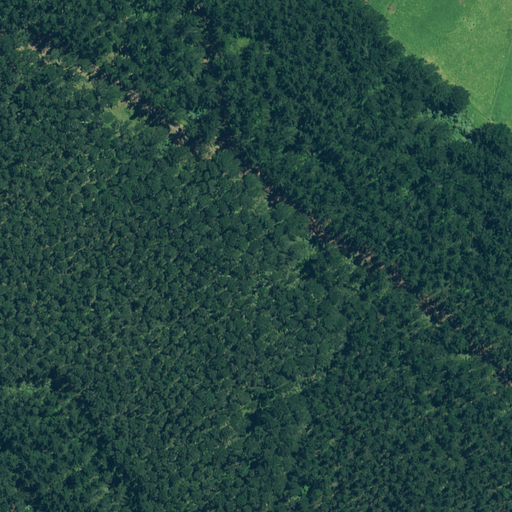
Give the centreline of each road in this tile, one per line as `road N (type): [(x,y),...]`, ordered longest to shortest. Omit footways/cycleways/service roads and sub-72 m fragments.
road 1 (unclassified): [(0,28),(127,84),(349,262),(511,372)]
road 2 (track): [(190,0),(206,52),(218,156)]
